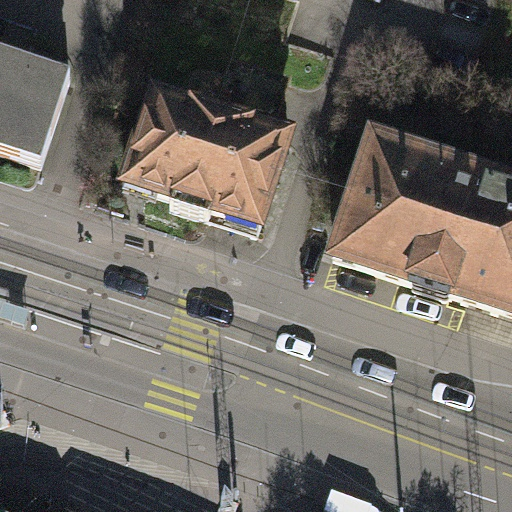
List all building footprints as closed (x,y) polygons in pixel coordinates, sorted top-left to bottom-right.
[(0,60),(28,69),(39,36),(0,23),(0,60)] [(0,159),(41,173),(71,84),(28,69),(0,60),(0,159)] [(232,67),(215,120),(267,137),(285,84),(232,67)] [(290,144),(267,137),(215,120),(155,100),(126,188),(173,204),(170,213),(257,241),(259,233),(261,234),(290,144)] [(511,321),(511,193),(423,164),(425,160),(374,143),(334,262),(411,288),(410,292),(448,304),(449,300),(511,321)]
